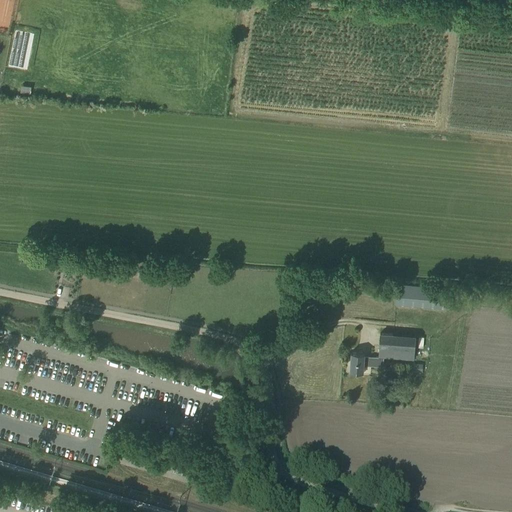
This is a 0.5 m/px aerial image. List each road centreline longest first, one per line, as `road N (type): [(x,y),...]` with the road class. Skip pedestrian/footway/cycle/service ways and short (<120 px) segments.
road 1 (unclassified): [(254,354),(214,334),(0,294)]
road 2 (track): [(396,511),(307,485),(270,462),(254,354)]
